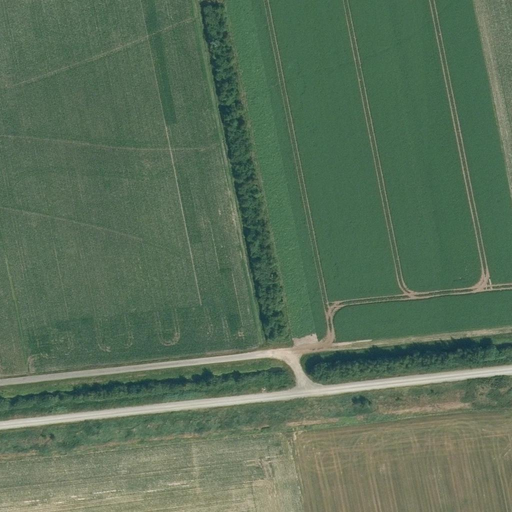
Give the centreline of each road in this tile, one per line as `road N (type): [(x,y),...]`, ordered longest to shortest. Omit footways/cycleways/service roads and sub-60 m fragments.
road 1 (unclassified): [(511,368),(306,389),(289,358),(245,356),(0,382)]
road 2 (track): [(306,389),(0,423)]
